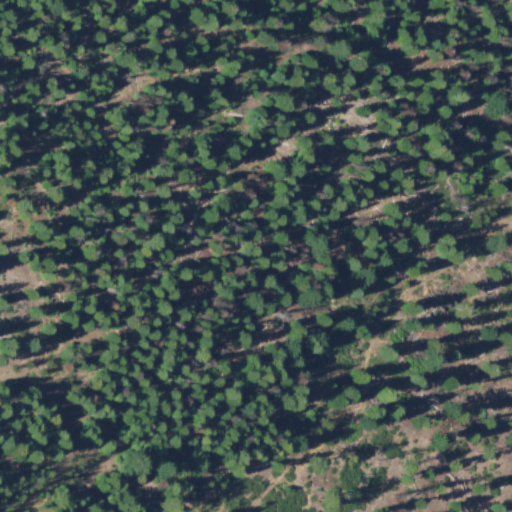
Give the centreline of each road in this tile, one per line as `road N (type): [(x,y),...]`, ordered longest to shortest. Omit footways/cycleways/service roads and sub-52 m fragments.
road 1 (track): [(509,224),(368,278),(280,348),(211,511)]
road 2 (track): [(509,224),(495,0)]
road 3 (track): [(0,404),(51,407),(65,423),(88,454),(98,492),(89,511)]
